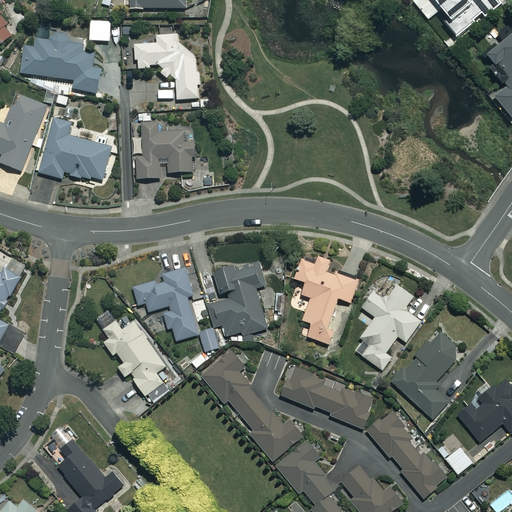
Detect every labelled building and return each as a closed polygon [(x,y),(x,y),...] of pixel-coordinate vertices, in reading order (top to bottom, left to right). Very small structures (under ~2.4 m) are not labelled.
[(129,0),(130,8),(186,8),(185,0),(129,0)] [(412,0),(428,19),(441,9),(450,20),(446,23),(457,37),(483,15),(485,17),(502,3),(499,0),(469,0),(468,0),(412,0)] [(0,43),(16,31),(0,11),(0,43)] [(511,31),(486,53),(496,66),(492,70),(506,87),(494,96),(511,117),(511,31)] [(65,36),(52,33),(51,41),(36,38),(35,48),(25,46),(21,72),(75,81),(73,89),(97,93),(101,68),(93,67),(95,53),(83,51),(84,43),(64,40),(65,36)] [(170,74),(175,78),(177,101),(199,100),(198,86),(201,86),(200,71),(197,71),(196,57),(177,42),(177,34),(156,35),(157,43),(135,44),(136,61),(139,61),(139,68),(150,67),(150,63),(158,63),(164,68),(160,73),(167,78),(170,74)] [(121,61),(110,61),(110,76),(120,76),(121,61)] [(61,86),(55,102),(65,106),(71,89),(61,86)] [(47,107),(18,95),(6,125),(0,123),(0,154),(2,155),(0,160),(0,162),(21,171),(47,107)] [(151,113),(141,114),(142,138),(135,138),(137,178),(160,177),(159,164),(168,163),(168,172),(196,171),(194,134),(186,134),(186,130),(158,131),(158,122),(151,122),(151,113)] [(71,123),(53,118),(39,172),(62,178),(64,172),(90,179),(91,177),(102,180),(111,147),(68,135),(71,123)] [(330,260),(317,256),(314,263),(300,258),(293,278),(305,282),(301,294),(311,297),(303,320),(312,323),(307,336),(329,344),(338,321),(331,318),(338,298),(351,303),(358,281),(326,269),(330,260)] [(213,270),(220,295),(227,293),(228,298),(208,304),(214,327),(223,324),(226,336),(242,332),(243,335),(266,329),(256,288),(265,286),(259,262),(237,267),(236,264),(213,270)] [(0,268),(0,348),(12,355),(25,333),(0,318),(0,311),(21,276),(2,265),(0,268)] [(176,341),(198,335),(203,352),(220,348),(214,328),(200,332),(189,295),(195,294),(187,268),(163,275),(164,279),(133,288),(138,305),(146,303),(149,312),(170,306),(172,310),(164,313),(168,329),(173,328),(176,341)] [(413,296),(383,276),(361,307),(375,317),(361,338),(369,344),(361,356),(383,371),(392,357),(386,353),(397,336),(406,342),(420,321),(404,310),(413,296)] [(124,327),(119,319),(103,329),(109,338),(103,341),(113,355),(117,352),(124,362),(118,366),(125,376),(130,373),(150,402),(161,394),(156,387),(163,383),(156,373),(166,366),(134,320),(124,327)] [(463,353),(440,332),(393,382),(433,419),(449,402),(432,386),(463,353)] [(273,463),(305,436),(287,415),(280,421),(239,372),(245,367),(231,350),(201,375),(225,403),(228,400),(254,430),(249,434),(273,463)] [(208,360),(203,353),(191,361),(196,368),(208,360)] [(325,380),(291,365),(279,394),(314,408),(315,406),(331,413),(330,415),(362,429),(374,400),(344,387),(342,391),(324,383),(325,380)] [(511,374),(494,388),(492,386),(457,414),(480,442),(503,423),(511,434),(511,432),(511,374)] [(412,437),(388,411),(366,430),(402,470),(400,472),(424,498),(447,477),(426,453),(422,457),(408,441),(412,437)] [(338,488),(315,461),(322,456),(305,436),(273,463),(300,496),(304,492),(314,505),(310,508),(313,511),(345,511),(330,494),(338,488)] [(105,478),(73,440),(62,449),(69,458),(58,467),(83,497),(68,509),(69,511),(94,511),(124,486),(113,472),(105,478)] [(473,463),(460,447),(446,459),(458,474),(473,463)] [(340,477),(354,498),(350,501),(357,511),(395,511),(406,504),(393,485),(384,491),(363,461),(340,477)] [(18,508),(9,501),(0,511),(37,511),(23,501),(18,508)]
